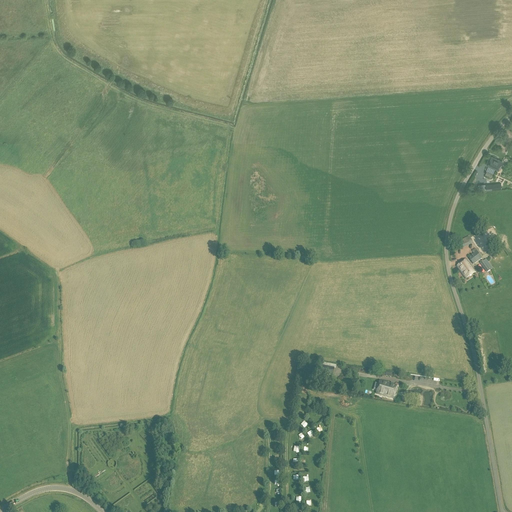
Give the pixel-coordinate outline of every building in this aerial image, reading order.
[(493,168),(496,169),(498,171),(503,162),(492,157),(487,166),(493,168)] [(464,247),(474,243),(470,236),(461,240),(464,247)] [(469,258),(473,265),(482,259),(477,252),(469,258)] [(457,267),(466,279),(476,272),(467,260),(457,267)] [(481,263),(488,272),(490,270),(484,261),(481,263)] [(320,372),(333,374),(334,368),(321,365),(320,372)] [(370,391),(377,393),(376,394),(393,399),(397,386),(380,381),(380,383),(373,381),(370,391)]
